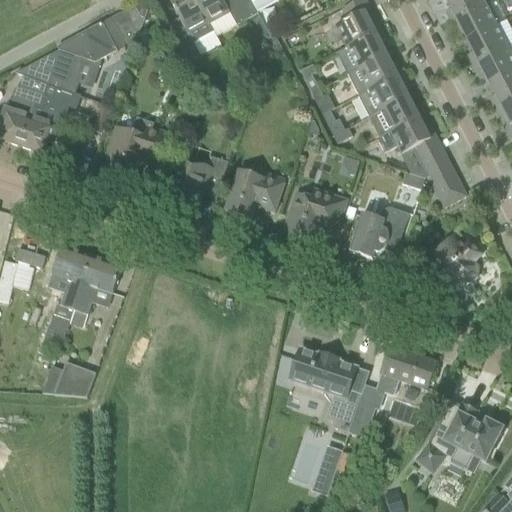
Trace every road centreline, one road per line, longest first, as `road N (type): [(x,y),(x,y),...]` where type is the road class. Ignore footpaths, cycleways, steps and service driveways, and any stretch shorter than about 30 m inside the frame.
road 1 (residential): [(511,353),(0,180)]
road 2 (residential): [(500,193),(400,0)]
road 3 (residential): [(0,66),(117,0)]
